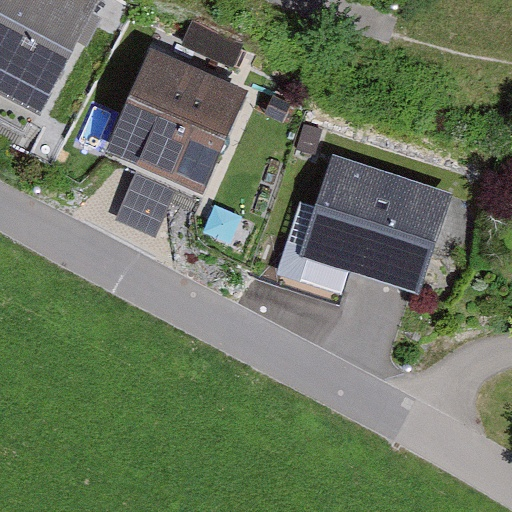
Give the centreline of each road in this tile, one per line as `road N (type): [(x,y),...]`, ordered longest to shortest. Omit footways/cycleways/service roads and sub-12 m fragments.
road 1 (residential): [(422,425),(0,201)]
road 2 (residential): [(511,349),(450,378),(422,425)]
